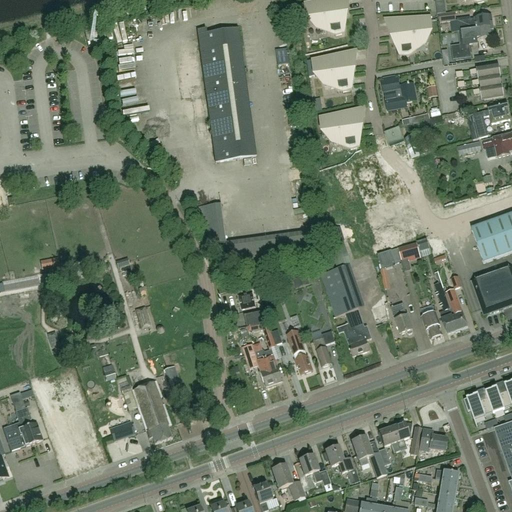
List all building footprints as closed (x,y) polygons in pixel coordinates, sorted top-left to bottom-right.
[(330,35),(330,36),(336,37),(345,35),(345,34),(345,35),(344,35),(341,16),(348,15),(346,2),(345,2),(344,0),(325,0),(304,5),(300,6),(302,22),(308,21),(316,20),(317,31),(328,29),(328,32),(329,34),(330,35)] [(439,17),(440,23),(440,24),(456,22),(455,15),(439,17)] [(410,58),(415,55),(415,54),(416,53),(415,48),(426,47),(424,36),(432,35),(430,19),(431,19),(431,18),(384,20),(384,21),(385,21),(385,20),(391,20),(392,27),(390,27),(392,40),(399,39),(401,58),(400,58),(400,57),(399,57),(400,58),(410,58)] [(459,34),(493,29),(492,18),(475,20),(471,21),(471,19),(457,21),(459,34)] [(103,31),(105,41),(112,40),(110,29),(103,31)] [(493,29),(459,34),(461,47),(478,45),(478,42),(495,40),(493,29)] [(206,30),(198,31),(216,163),(256,158),(239,30),(206,35),(206,30)] [(324,88),(335,86),(336,91),(337,91),(337,92),(343,94),(353,92),(353,91),(352,91),(352,92),(351,92),(349,73),(355,72),(353,59),(351,59),(351,53),(357,51),(357,52),(358,52),(358,51),(311,62),(307,62),(309,79),(323,77),(324,88)] [(118,74),(134,73),(134,67),(129,67),(129,59),(127,59),(127,52),(117,53),(118,74)] [(500,78),(499,67),(477,71),(471,72),(472,72),(473,76),(478,75),(479,81),(500,78)] [(500,78),(479,81),(479,82),(479,81),(479,82),(473,83),(475,83),(475,87),(480,86),(481,91),(480,91),(502,88),(502,87),(500,78)] [(386,102),(388,112),(407,109),(406,105),(417,103),(414,86),(400,88),(399,84),(392,85),(391,82),(382,83),(384,95),(385,95),(386,102)] [(502,88),(480,91),(474,92),(474,93),(476,92),(476,96),(481,95),(482,102),(504,98),(502,88)] [(488,138),(487,134),(484,120),(490,118),(492,127),(510,122),(508,114),(509,114),(507,105),(488,109),(489,113),(474,116),(479,140),(488,138)] [(332,145),(343,143),(344,149),(345,149),(345,150),(351,151),(360,149),(360,148),(360,149),(359,149),(356,130),(363,130),(361,116),(359,117),(358,110),(364,109),(365,109),(365,108),(319,119),(319,120),(320,120),(323,135),(330,134),(332,145)] [(435,112),(434,119),(442,120),(443,113),(435,112)] [(406,126),(430,120),(428,115),(404,121),(406,126)] [(396,146),(404,143),(399,130),(391,133),(396,146)] [(511,136),(484,143),(486,152),(496,150),(498,160),(511,157),(511,154),(511,153),(511,136)] [(480,143),(464,147),(466,156),(482,152),(480,143)] [(487,198),(496,195),(491,177),(483,179),(487,198)] [(221,206),(199,209),(205,247),(226,244),(221,206)] [(511,216),(472,231),(484,265),(511,254),(511,216)] [(345,242),(341,228),(329,232),(333,245),(345,242)] [(315,232),(226,244),(229,264),(317,253),(315,232)] [(430,250),(427,241),(418,244),(421,253),(430,250)] [(421,259),(417,245),(398,250),(402,265),(421,259)] [(397,250),(378,256),(382,270),(401,264),(397,250)] [(116,263),(118,269),(117,269),(129,308),(141,305),(127,259),(116,263)] [(42,271),(51,269),(49,261),(40,263),(42,271)] [(345,316),(349,326),(352,334),(364,330),(358,311),(365,309),(351,267),(321,277),(335,319),(345,316)] [(381,271),(385,291),(390,290),(386,270),(381,271)] [(484,317),(511,307),(511,296),(504,273),(473,284),(484,317)] [(307,277),(293,282),(296,289),(309,285),(307,277)] [(455,291),(455,292),(462,289),(458,277),(450,281),(454,291),(455,291)] [(283,282),(285,290),(292,288),(290,280),(283,282)] [(437,293),(437,292),(443,290),(441,284),(435,286),(437,293)] [(453,317),(443,290),(437,292),(445,312),(440,314),(448,337),(458,333),(453,317)] [(469,329),(455,292),(455,291),(454,291),(447,294),(455,317),(453,317),(458,333),(469,329)] [(239,298),(242,311),(256,308),(253,295),(239,298)] [(413,332),(408,318),(403,305),(391,309),(401,337),(407,334),(408,336),(409,337),(412,336),(413,334),(412,333),(413,332)] [(141,330),(151,327),(145,308),(135,311),(141,330)] [(244,317),(247,329),(268,324),(266,312),(244,317)] [(441,328),(436,314),(423,319),(424,322),(423,322),(428,335),(429,335),(432,342),(435,341),(437,342),(441,341),(442,338),(443,338),(439,329),(441,328)] [(352,334),(349,326),(338,330),(339,335),(344,333),(353,359),(370,353),(366,343),(372,341),(367,329),(364,330),(352,334)] [(275,349),(268,330),(263,332),(269,351),(275,349)] [(324,340),(326,347),(335,343),(332,333),(322,337),(323,341),(324,340)] [(55,334),(47,336),(52,351),(60,348),(55,334)] [(305,352),(301,341),(300,337),(288,341),(293,355),(292,356),(297,369),(298,369),(301,377),(313,373),(306,352),(305,352)] [(333,366),(326,347),(324,340),(323,341),(313,344),(322,370),(333,366)] [(263,360),(264,360),(267,359),(265,354),(266,354),(263,351),(260,345),(254,347),(258,360),(263,358),(263,360)] [(264,360),(263,360),(257,362),(252,346),(242,350),(248,366),(251,365),(252,370),(259,368),(266,389),(277,385),(273,374),(270,375),(269,371),(267,372),(266,370),(267,370),(264,360)] [(267,359),(264,360),(267,370),(266,370),(267,372),(269,371),(270,375),(273,374),(277,385),(283,383),(272,352),(266,354),(265,354),(267,359)] [(293,363),(284,367),(288,378),(297,375),(293,363)] [(116,380),(112,366),(102,369),(106,383),(116,380)] [(184,397),(174,368),(167,371),(177,399),(184,397)] [(168,428),(171,426),(164,406),(162,407),(160,401),(162,400),(156,383),(132,392),(149,441),(152,440),(155,447),(172,441),(168,428)] [(122,396),(123,396),(123,397),(124,397),(128,412),(136,410),(131,392),(132,392),(130,387),(120,390),(122,396)] [(7,390),(0,392),(0,399),(9,396),(7,390)] [(62,390),(51,391),(52,405),(64,403),(62,390)] [(497,390),(486,394),(488,400),(488,399),(494,414),(505,410),(511,407),(511,404),(507,392),(507,393),(499,395),(497,390)] [(20,394),(10,397),(16,413),(25,410),(25,409),(23,404),(22,401),(20,395),(20,394)] [(488,399),(488,400),(480,402),(478,397),(464,402),(468,413),(471,412),(477,429),(478,428),(475,421),(486,417),(494,414),(488,399)] [(60,406),(49,410),(53,420),(64,415),(60,406)] [(19,425),(4,430),(12,452),(27,447),(21,431),(32,427),(30,422),(31,421),(27,409),(25,410),(16,413),(15,414),(19,425)] [(109,431),(114,443),(134,435),(130,424),(109,431)] [(21,431),(27,447),(42,442),(37,425),(32,427),(21,431)] [(408,426),(405,427),(404,425),(391,429),(400,453),(406,451),(402,442),(409,440),(408,436),(410,435),(410,436),(412,425),(411,426),(408,426)] [(511,491),(511,425),(495,431),(511,478),(511,483),(509,484),(511,491)] [(394,455),(400,453),(391,429),(379,434),(384,449),(391,446),(394,455)] [(424,444),(423,449),(429,450),(429,451),(444,454),(447,441),(432,438),(433,432),(423,430),(421,443),(424,444)] [(384,468),(380,455),(373,457),(366,438),(352,443),(361,467),(368,465),(366,459),(370,458),(378,480),(387,476),(384,468)] [(420,441),(412,440),(409,456),(417,458),(420,441)] [(5,456),(0,441),(0,483),(2,483),(2,481),(8,479),(1,457),(5,456)] [(339,448),(326,453),(331,469),(339,466),(342,476),(348,474),(352,486),(360,484),(355,471),(356,471),(352,459),(344,462),(339,448)] [(390,465),(385,450),(379,452),(380,455),(384,468),(390,465)] [(100,454),(96,455),(99,467),(104,465),(100,454)] [(319,474),(313,457),(299,462),(304,477),(312,475),(316,484),(322,482),(324,488),(331,485),(326,472),(319,474)] [(305,498),(301,487),(300,483),(292,486),(286,467),(272,472),(279,491),(290,487),(295,502),(305,498)] [(448,486),(457,487),(459,475),(443,472),(442,483),(448,484),(448,486)] [(440,491),(439,496),(455,499),(457,487),(448,486),(448,484),(442,483),(440,491)] [(266,504),(272,502),(266,484),(263,485),(262,485),(256,487),(257,488),(253,489),(261,511),(268,511),(266,504)] [(444,509),(453,511),(455,499),(439,496),(438,507),(444,508),(444,509)] [(372,501),(371,507),(369,511),(384,511),(385,509),(376,508),(377,500),(372,499),(371,501),(372,501)] [(361,505),(359,511),(369,511),(371,507),(372,501),(371,501),(367,500),(366,506),(361,505)] [(213,508),(210,509),(211,511),(225,511),(223,504),(221,505),(220,502),(212,505),(213,508)] [(346,511),(359,511),(361,505),(348,503),(346,511)]
